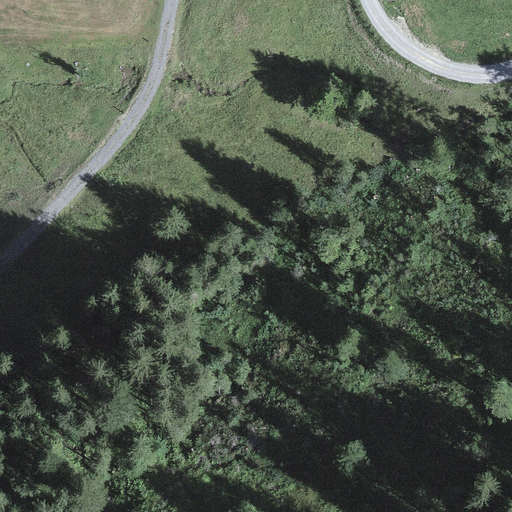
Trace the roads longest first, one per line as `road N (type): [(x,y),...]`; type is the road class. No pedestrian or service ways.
road 1 (track): [(172,0),(140,108),(0,258)]
road 2 (track): [(368,0),(393,40),(420,59),(448,71),(511,69)]
